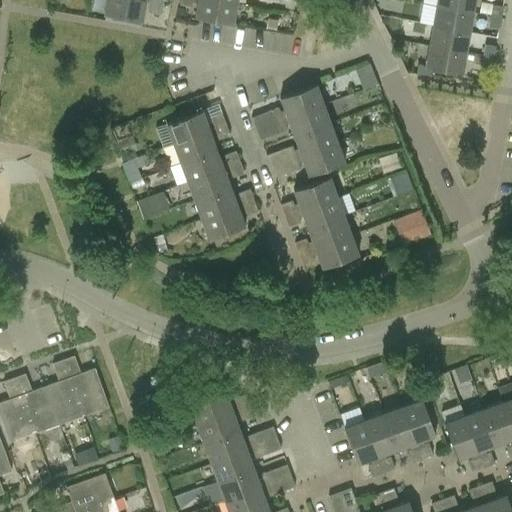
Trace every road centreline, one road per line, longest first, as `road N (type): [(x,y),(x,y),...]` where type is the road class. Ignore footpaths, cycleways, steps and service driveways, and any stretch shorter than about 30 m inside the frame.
road 1 (residential): [(277,359),(173,346),(21,269)]
road 2 (residential): [(497,289),(356,345),(277,359)]
road 3 (residential): [(456,210),(489,190),(511,46)]
road 4 (residential): [(456,210),(374,50)]
road 5 (residential): [(374,50),(230,73)]
road 6 (residential): [(317,488),(277,359)]
